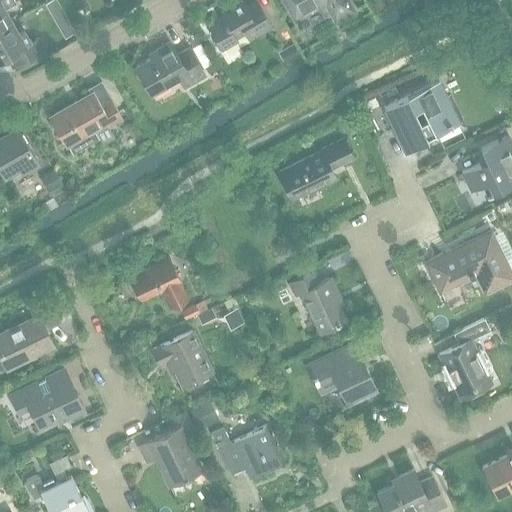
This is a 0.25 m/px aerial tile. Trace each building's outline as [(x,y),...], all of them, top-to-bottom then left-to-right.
[(0,0),(0,26),(11,20),(4,8),(16,1),(15,0),(0,0)] [(249,38),(271,26),(256,0),(253,0),(245,5),(241,0),(220,12),(222,16),(209,24),(222,47),(237,39),(235,36),(245,30),(249,38)] [(324,0),(335,19),(353,9),(348,0),(283,0),(295,19),(315,7),(313,3),(318,0),(324,0)] [(11,20),(0,26),(0,58),(13,51),(19,62),(45,47),(39,36),(30,41),(24,30),(19,32),(11,20)] [(184,86),(205,74),(189,46),(176,53),(169,41),(155,49),(158,53),(136,66),(151,93),(179,77),(184,86)] [(405,149),(459,124),(438,81),(384,106),(405,149)] [(51,116),(67,144),(72,153),(99,137),(94,129),(107,121),(109,126),(123,118),(110,96),(98,103),(92,92),(51,116)] [(22,172),(38,163),(18,128),(0,138),(0,168),(5,176),(19,168),(22,172)] [(485,159),(461,171),(470,190),(481,184),(486,195),(511,182),(511,144),(507,134),(480,147),(485,159)] [(328,168),(353,157),(343,137),(320,148),(321,150),(278,170),(291,197),(333,177),(328,168)] [(484,290),(511,276),(511,274),(490,231),(450,249),(450,247),(436,254),(436,255),(426,260),(439,289),(476,272),(484,290)] [(171,308),(189,299),(168,256),(129,274),(143,302),(163,292),(171,308)] [(313,269),(289,280),(295,293),(300,291),(319,330),(347,318),(335,293),(338,292),(331,275),(318,281),(313,269)] [(45,328),(59,321),(48,298),(30,306),(35,316),(0,332),(0,352),(7,366),(53,344),(45,328)] [(204,299),(182,310),(186,318),(208,308),(204,299)] [(454,332),(459,343),(439,352),(460,396),(491,381),(471,339),(490,330),(484,318),(454,332)] [(193,329),(164,343),(152,349),(160,365),(172,359),(183,382),(211,369),(193,329)] [(347,402),(376,388),(365,364),(368,362),(356,339),(307,363),(321,392),(338,384),(347,402)] [(64,367),(36,381),(10,394),(19,412),(30,406),(40,427),(62,416),(64,419),(85,409),(64,367)] [(210,430),(212,435),(228,468),(243,461),(250,476),(284,460),(267,423),(230,441),(222,424),(210,430)] [(316,433),(311,423),(303,426),(309,437),(316,433)] [(169,483),(202,467),(181,424),(139,444),(146,459),(155,455),(169,483)] [(511,450),(481,465),(496,496),(511,488),(511,450)] [(425,511),(429,511),(445,504),(431,475),(418,481),(412,468),(397,475),(399,480),(377,491),(386,511),(406,511),(422,505),(425,511)] [(60,511),(87,511),(89,511),(71,473),(43,487),(37,474),(24,480),(33,498),(42,493),(50,509),(57,505),(60,511)]
